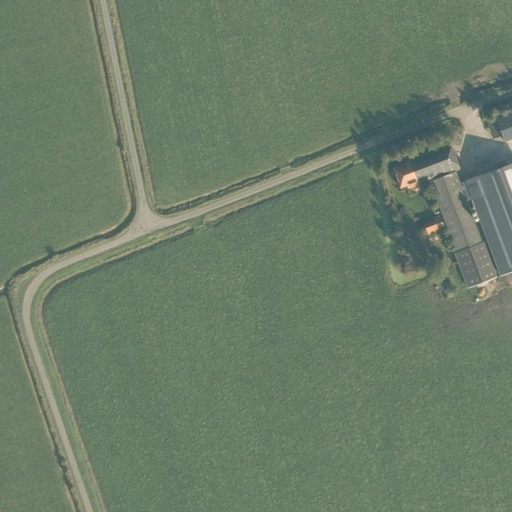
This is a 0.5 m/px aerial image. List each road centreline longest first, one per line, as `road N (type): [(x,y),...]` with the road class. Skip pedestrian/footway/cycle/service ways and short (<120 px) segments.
road 1 (unclassified): [(149,229),(511,92)]
road 2 (tertiary): [(89,511),(26,301),(48,272),(149,229)]
road 3 (tertiary): [(149,229),(102,0)]
